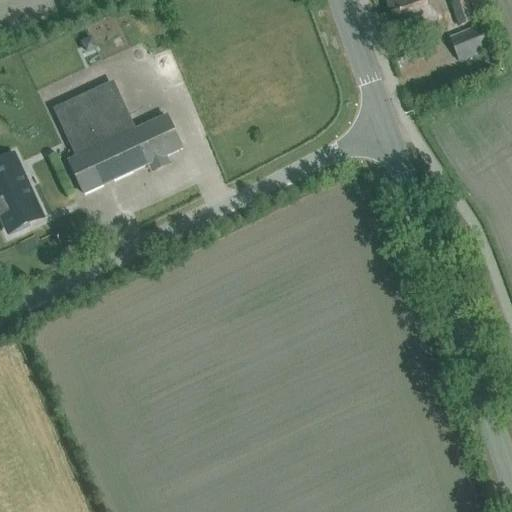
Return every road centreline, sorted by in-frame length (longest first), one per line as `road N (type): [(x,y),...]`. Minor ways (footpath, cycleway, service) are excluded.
road 1 (unclassified): [(0,317),(386,129)]
road 2 (tertiary): [(511,483),(386,129)]
road 3 (tertiary): [(386,129),(342,0)]
